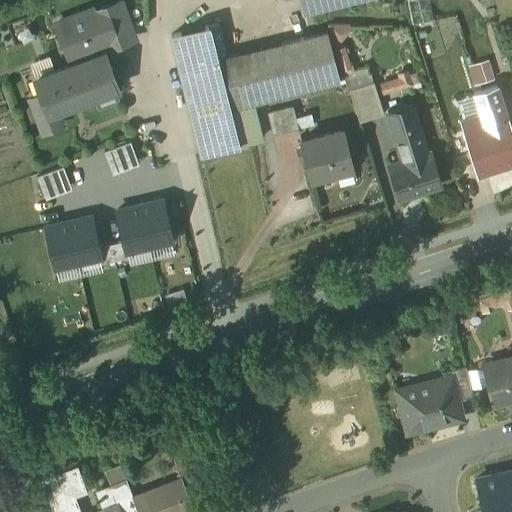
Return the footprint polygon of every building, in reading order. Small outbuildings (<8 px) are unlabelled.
[(300,0),(304,14),(357,0),(300,0)] [(89,16),(57,28),(71,66),(35,79),(48,114),(117,88),(104,53),(103,54),(89,16)] [(208,26),(171,36),(192,118),(229,109),(217,60),(208,26)] [(326,31),(217,60),(229,109),(252,103),(291,94),(339,82),(326,31)] [(374,82),(349,90),(359,122),(384,114),(374,82)] [(474,93),(481,115),(499,167),(511,162),(511,137),(496,86),(474,93)] [(229,109),(192,118),(201,154),(261,139),(252,103),(229,109)] [(411,105),(388,113),(403,161),(426,154),(411,105)] [(293,106),(267,112),(273,136),(299,129),(293,106)] [(481,115),(461,121),(478,173),(499,167),(481,115)] [(344,130),(300,141),(309,178),(353,167),(344,130)] [(138,165),(130,142),(104,151),(112,174),(138,165)] [(403,161),(389,165),(400,198),(440,185),(430,153),(426,154),(403,161)] [(72,189),(63,166),(36,176),(45,199),(72,189)] [(174,243),(163,196),(115,207),(123,241),(126,255),(127,254),(174,243)] [(100,246),(92,212),(44,223),(55,271),(102,260),(103,260),(100,246)] [(126,255),(123,241),(100,246),(103,260),(102,260),(102,263),(127,257),(127,254),(126,255)] [(511,298),(478,308),(483,325),(511,316),(511,298)] [(511,357),(499,361),(500,365),(486,368),(495,402),(511,397),(511,357)] [(465,365),(448,369),(450,377),(451,377),(457,400),(473,396),(465,365)] [(450,377),(398,390),(408,430),(421,427),(420,426),(433,423),(433,424),(461,417),(457,400),(451,377),(450,377)] [(184,438),(168,444),(181,478),(191,503),(206,497),(184,438)] [(138,511),(133,498),(121,465),(105,471),(111,486),(121,511),(138,511)] [(96,511),(79,511),(73,495),(85,490),(76,467),(41,480),(52,510),(53,511),(121,511),(111,486),(96,492),(98,498),(96,499),(97,502),(99,501),(102,510),(96,511)] [(511,470),(477,478),(483,510),(475,511),(510,511),(509,507),(511,506),(511,470)] [(181,478),(133,498),(138,511),(183,511),(181,506),(191,503),(181,478)]
